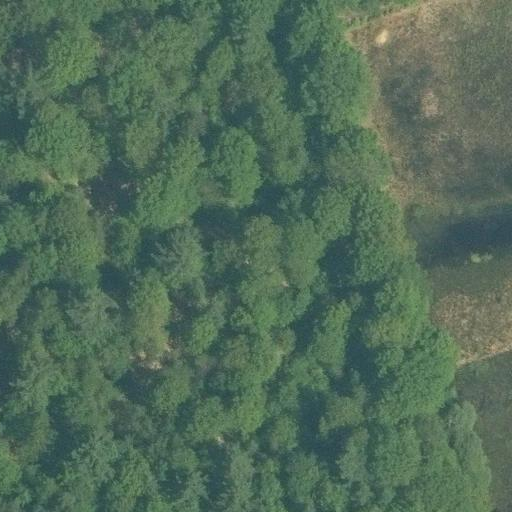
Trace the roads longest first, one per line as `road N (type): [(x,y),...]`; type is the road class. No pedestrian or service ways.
road 1 (track): [(312,0),(454,511)]
road 2 (track): [(242,0),(0,75)]
